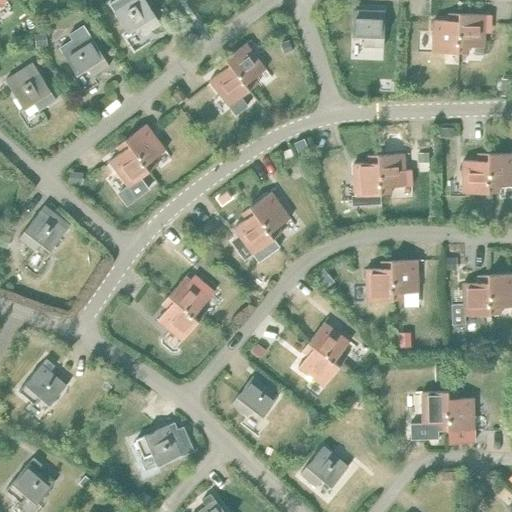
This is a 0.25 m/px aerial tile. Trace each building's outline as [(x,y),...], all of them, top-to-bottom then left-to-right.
[(114,0),(109,4),(114,11),(128,33),(138,27),(143,34),(160,23),(145,0),(114,0)] [(328,2),(328,10),(340,10),(340,2),(328,2)] [(352,10),(351,36),(363,37),(363,46),(383,47),(385,11),(352,10)] [(432,52),(458,53),(459,13),(448,13),(448,20),(433,20),(432,52)] [(459,13),(458,53),(468,53),(468,46),(484,47),(485,14),(459,13)] [(72,39),(59,48),(63,53),(77,75),(87,69),(92,76),(109,65),(90,35),(84,25),(69,34),(72,39)] [(46,32),(35,34),(37,47),(40,53),(47,52),(46,45),(48,45),(46,32)] [(290,40),(280,43),(284,53),(294,50),(290,40)] [(33,42),(19,43),(19,52),(34,50),(33,42)] [(246,43),(225,59),(249,90),(258,84),(253,78),(265,69),(246,43)] [(240,97),(249,90),(225,59),(217,65),(221,71),(209,80),(229,106),(236,115),(246,106),(240,97)] [(5,80),(9,87),(24,109),(34,102),(39,110),(56,99),(37,69),(32,62),(5,80)] [(502,79),(501,95),(511,96),(511,79),(502,79)] [(177,87),(170,93),(179,104),(186,97),(184,95),(178,88),(177,87)] [(146,124),(125,140),(149,171),(158,165),(153,159),(165,150),(146,124)] [(491,126),(492,135),(500,135),(500,125),(491,126)] [(304,138),(294,143),(299,153),(308,149),(304,138)] [(149,171),(148,170),(125,140),(117,146),(121,152),(109,161),(128,186),(118,193),(127,205),(148,189),(140,178),(149,171)] [(428,152),(419,152),(420,161),(429,161),(428,152)] [(317,153),(308,156),(311,165),(320,162),(317,153)] [(404,153),(378,155),(380,194),(391,194),(391,186),(406,186),(412,185),(411,169),(405,170),(404,153)] [(462,193),(488,193),(488,153),(478,153),(478,160),(463,160),(462,193)] [(511,153),(488,153),(488,193),(499,193),(499,186),(511,185),(511,153)] [(355,195),(351,195),(352,205),(381,204),(380,194),(378,155),(367,156),(368,163),(353,164),(355,195)] [(70,171),(68,184),(81,185),(82,173),(70,171)] [(250,207),(274,239),(274,238),(282,233),(278,227),(290,218),(271,192),(250,207)] [(246,219),(233,228),(253,254),(258,262),(280,246),(274,238),(274,239),(250,207),(241,213),(246,219)] [(40,210),(18,238),(35,250),(40,243),(50,250),(66,230),(69,225),(49,209),(45,214),(40,210)] [(15,239),(1,234),(0,235),(0,246),(11,250),(15,239)] [(391,261),(393,300),(403,300),(403,293),(418,292),(417,260),(391,261)] [(393,300),(391,261),(381,261),(381,268),(366,269),(367,301),(393,300)] [(330,279),(322,270),(316,275),(323,285),(330,279)] [(511,273),(488,275),(490,314),(500,314),(500,307),(511,306),(511,273)] [(186,275),(169,295),(199,321),(205,313),(200,308),(210,297),(214,292),(195,275),(191,279),(186,275)] [(490,314),(488,275),(478,275),(478,282),(463,283),(464,304),(451,304),(452,324),(465,324),(465,315),(490,314)] [(167,308),(157,319),(182,341),(199,321),(169,295),(162,303),(167,308)] [(324,322),(308,342),(340,366),(346,358),(340,353),(350,341),(324,322)] [(410,337),(402,338),(402,350),(410,350),(410,337)] [(340,366),(308,342),(302,350),(307,355),(298,367),(324,387),(340,366)] [(46,358),(18,391),(34,404),(40,397),(49,405),(66,385),(50,371),(54,365),(46,358)] [(435,364),(435,379),(444,379),(444,364),(435,364)] [(463,366),(453,366),(453,378),(463,378),(463,366)] [(253,376),(231,404),(247,416),(253,409),(262,416),(278,395),(253,376)] [(439,431),(448,431),(447,391),(422,392),(422,423),(410,424),(411,440),(439,439),(439,431)] [(458,391),(447,391),(448,431),(449,431),(449,443),(474,442),(474,430),(473,398),(458,398),(458,391)] [(354,402),(366,403),(367,394),(355,393),(354,402)] [(174,422),(136,439),(144,457),(141,459),(146,470),(157,465),(179,455),(180,456),(194,450),(184,428),(178,430),(174,422)] [(323,445),(300,473),(316,486),(322,479),(331,486),(348,466),(323,445)] [(33,457),(5,490),(21,503),(27,496),(36,504),(53,484),(37,470),(42,464),(33,457)] [(458,471),(441,472),(442,480),(458,479),(458,471)] [(85,475),(79,483),(86,488),(92,480),(85,475)] [(206,505),(197,511),(224,511),(210,493),(201,500),(206,505)]
